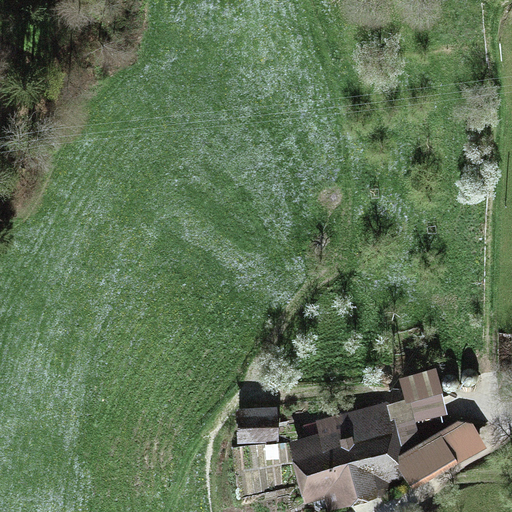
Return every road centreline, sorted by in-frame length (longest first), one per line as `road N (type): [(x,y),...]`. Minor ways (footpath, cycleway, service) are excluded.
road 1 (track): [(501,0),(492,32),(488,356),(503,427)]
road 2 (track): [(387,511),(491,445),(503,427)]
